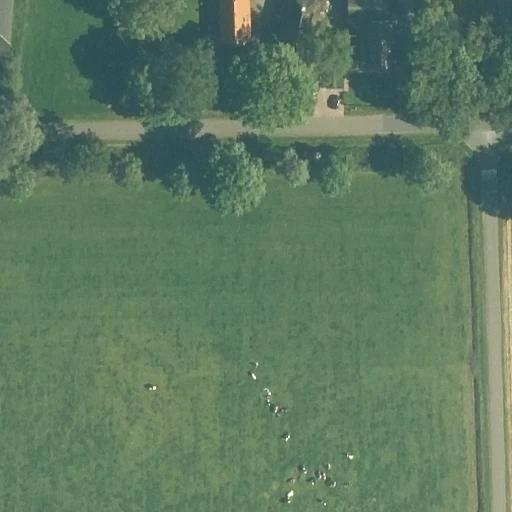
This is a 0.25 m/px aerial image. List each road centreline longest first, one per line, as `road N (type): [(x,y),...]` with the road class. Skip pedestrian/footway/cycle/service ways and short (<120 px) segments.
road 1 (tertiary): [(0,137),(490,127)]
road 2 (unclassified): [(501,511),(490,127)]
